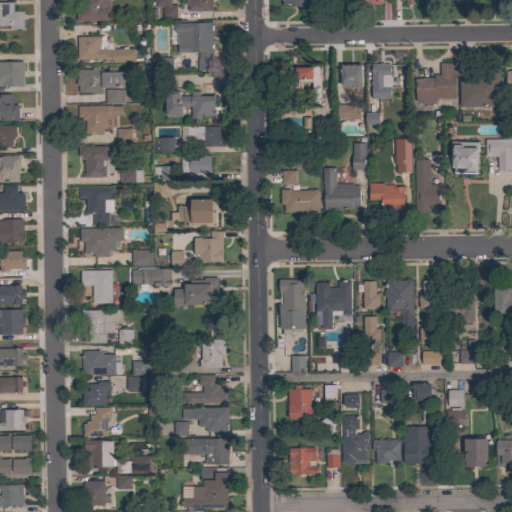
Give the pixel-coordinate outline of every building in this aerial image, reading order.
[(76,8),(80,8),(80,0),(109,0),(110,7),(110,20),(76,21),(76,8)] [(170,0),(170,5),(176,5),(176,18),(163,18),(162,7),(154,7),(153,0),(170,0)] [(212,0),(212,11),(187,11),(187,5),(185,5),(185,0),(212,0)] [(308,7),(308,0),(275,0),(276,8),(308,7)] [(0,26),(0,2),(13,2),(13,12),(23,12),(24,29),(9,29),(9,26),(0,26)] [(213,26),(212,26),(212,30),(213,30),(213,45),(211,45),(211,48),(213,48),(213,61),(212,61),(212,70),(197,70),(197,58),(198,58),(198,52),(190,52),(190,53),(184,53),(183,43),(184,43),(184,32),(188,32),(188,23),(213,22),(213,26)] [(99,36),(99,38),(100,38),(100,49),(135,48),(135,55),(140,55),(140,61),(135,61),(135,62),(104,62),(104,59),(77,60),(77,37),(99,36)] [(0,61),(24,61),(24,87),(0,87),(0,61)] [(320,75),(322,75),(323,75),(323,80),(323,81),(321,81),(321,106),(312,106),(312,91),(310,91),(310,89),(312,89),(312,83),(300,83),(300,92),(298,92),(298,101),(289,101),(289,75),(281,75),(281,65),(312,65),(312,63),(320,63),(320,75)] [(455,98),(436,98),(436,104),(421,104),(421,102),(415,102),(415,78),(421,78),(421,77),(433,77),(433,75),(439,75),(439,63),(455,63),(455,98)] [(362,64),(362,87),(352,87),(352,86),(341,86),(340,65),(362,64)] [(371,85),(370,85),(370,82),(371,81),(370,64),(384,64),(384,70),(389,70),(390,98),(371,98),(371,85)] [(91,69),(91,67),(99,67),(99,69),(102,69),(102,72),(108,72),(108,66),(116,66),(116,72),(125,72),(125,87),(103,88),(103,94),(96,94),(96,92),(78,92),(78,85),(76,85),(76,78),(78,78),(78,69),(91,69)] [(474,79),(474,78),(484,78),(484,69),(501,69),(502,106),(459,107),(459,79),(474,79)] [(511,94),(511,72),(502,72),(501,92),(511,93),(511,95),(511,94)] [(119,89),(119,90),(124,89),(124,103),(105,103),(105,89),(119,89)] [(209,115),(209,116),(201,116),(201,120),(191,120),(191,107),(182,107),(182,116),(165,116),(166,91),(179,92),(179,96),(191,96),(191,91),(200,91),(200,95),(214,95),(214,110),(216,111),(215,113),(214,114),(214,115),(209,115)] [(18,120),(1,121),(1,117),(0,117),(0,94),(12,94),(12,105),(18,104),(18,120)] [(360,104),(360,110),(359,110),(359,119),(353,119),(353,121),(348,121),(348,118),(337,118),(336,104),(360,104)] [(111,105),(111,106),(122,106),(122,115),(112,115),(112,118),(106,119),(106,121),(103,121),(104,133),(85,133),(85,120),(78,120),(77,106),(111,105)] [(307,129),(307,109),(299,109),(298,129),(307,129)] [(379,125),(365,125),(365,112),(366,112),(366,111),(377,111),(377,112),(379,112),(379,125)] [(0,125),(16,125),(16,135),(16,137),(14,137),(14,139),(12,139),(13,145),(11,145),(12,146),(0,146),(0,125)] [(203,126),(219,126),(219,129),(222,129),(222,146),(204,146),(204,141),(191,141),(190,138),(186,138),(186,126),(203,126)] [(133,128),(134,143),(116,143),(116,128),(133,128)] [(173,152),(159,152),(159,151),(152,151),(152,139),(159,139),(159,137),(173,137),(173,152)] [(395,164),(394,164),(393,139),(410,138),(411,172),(395,172),(395,164)] [(511,139),(511,172),(497,172),(497,156),(485,156),(485,139),(511,139)] [(479,142),(478,171),(477,171),(477,174),(453,174),(453,168),(452,168),(453,152),(450,152),(450,141),(479,142)] [(365,155),(364,155),(364,170),(352,170),(351,154),(352,154),(352,143),(365,143),(365,155)] [(107,148),(113,148),(113,160),(106,160),(106,171),(108,171),(108,173),(106,173),(106,177),(84,177),(84,159),(81,159),(81,156),(78,156),(78,146),(107,146),(107,148)] [(210,155),(210,173),(208,173),(208,174),(204,174),(204,180),(189,180),(189,173),(188,173),(188,172),(181,172),(180,156),(210,155)] [(19,171),(19,182),(1,182),(1,181),(0,181),(0,157),(1,157),(1,156),(19,156),(19,171)] [(429,184),(438,184),(439,205),(436,208),(430,208),(430,211),(427,213),(418,213),(415,211),(414,160),(429,159),(429,184)] [(153,174),(153,166),(160,166),(174,165),(174,179),(160,180),(160,174),(153,174)] [(359,206),(352,206),(352,209),(343,209),(343,210),(333,210),(327,210),(327,212),(324,212),(323,190),(323,184),(322,184),(322,167),(335,167),(335,184),(352,184),(352,185),(358,185),(358,188),(359,188),(359,206)] [(141,182),(134,182),(134,184),(120,184),(120,169),(135,169),(135,170),(141,170),(141,182)] [(295,184),(281,184),(281,171),(295,171),(295,184)] [(167,183),(167,198),(152,198),(152,183),(167,183)] [(384,183),(384,185),(394,185),(394,186),(403,186),(403,210),(381,210),(381,200),(369,200),(368,183),(384,183)] [(17,192),(23,192),(23,195),(24,195),(24,197),(23,197),(23,198),(24,198),(24,202),(23,202),(23,203),(24,203),(24,207),(23,207),(23,210),(21,210),(21,211),(19,211),(19,210),(0,210),(0,192),(2,192),(2,186),(17,185),(17,192)] [(113,186),(113,199),(105,199),(105,211),(108,211),(108,225),(93,226),(93,214),(86,214),(86,198),(79,198),(79,186),(113,186)] [(285,189),(285,188),(287,188),(287,189),(290,189),(290,190),(318,190),(319,213),(303,213),(303,212),(284,212),(284,204),(280,204),(280,189),(285,189)] [(216,226),(187,227),(187,222),(183,222),(183,223),(177,223),(176,206),(184,205),(184,206),(187,206),(187,201),(190,201),(190,199),(212,199),(212,201),(216,201),(216,226)] [(0,242),(0,220),(2,220),(2,219),(23,219),(23,232),(22,232),(22,242),(0,242)] [(108,250),(108,256),(93,257),(93,254),(84,254),(83,242),(79,242),(79,228),(121,228),(121,241),(120,241),(120,240),(114,240),(114,250),(108,250)] [(222,250),(221,250),(222,261),(198,261),(197,255),(193,255),(193,238),(202,237),(202,238),(210,238),(210,231),(222,231),(222,250)] [(152,250),(152,265),(131,265),(131,250),(152,250)] [(25,268),(8,269),(8,272),(1,272),(1,276),(0,276),(0,251),(21,251),(21,257),(25,257),(25,268)] [(183,265),(170,266),(170,251),(183,251),(183,265)] [(165,285),(165,286),(159,286),(159,285),(153,286),(153,283),(131,284),(131,269),(137,269),(137,268),(157,267),(157,268),(170,268),(170,285),(165,285)] [(111,270),(111,303),(92,303),(92,285),(80,285),(80,270),(111,270)] [(203,280),(203,277),(217,277),(217,300),(211,300),(211,304),(202,304),(202,305),(191,305),(191,304),(187,304),(187,306),(173,307),(173,288),(184,288),(184,284),(189,284),(189,280),(203,280)] [(413,330),(400,330),(400,310),(393,316),(393,310),(393,312),(390,312),(387,312),(385,310),(385,284),(386,284),(386,279),(387,279),(388,277),(392,277),(394,279),(399,279),(399,280),(403,280),(405,278),(409,278),(410,280),(412,280),(413,330)] [(304,329),(279,329),(279,304),(282,304),(282,292),(278,292),(278,279),(295,279),(295,280),(303,280),(304,329)] [(421,280),(434,280),(435,308),(418,308),(418,293),(422,293),(421,280)] [(350,315),(348,315),(348,316),(345,316),(345,315),(343,315),(343,318),(344,318),(344,320),(343,320),(343,321),(331,321),(331,328),(321,328),(321,325),(319,325),(319,311),(315,311),(315,283),(328,282),(329,288),(338,287),(337,281),(350,281),(350,315)] [(379,309),(363,309),(362,300),(361,300),(361,297),(362,297),(362,281),(375,281),(375,293),(379,293),(379,309)] [(21,290),(25,290),(25,299),(21,299),(21,304),(0,304),(0,285),(21,285),(21,290)] [(510,288),(510,298),(511,297),(511,311),(507,312),(508,316),(499,316),(498,311),(494,311),(494,310),(493,310),(493,288),(510,288)] [(473,321),(449,321),(448,313),(450,313),(450,308),(448,308),(448,293),(473,293),(473,310),(473,321)] [(21,316),(24,316),(25,327),(22,327),(22,334),(20,334),(20,335),(13,335),(13,334),(0,334),(0,309),(21,309),(21,316)] [(122,310),(122,323),(114,323),(114,332),(106,333),(106,343),(89,343),(89,336),(88,336),(88,322),(81,322),(81,310),(122,310)] [(436,315),(437,344),(419,344),(419,328),(422,328),(422,316),(436,315)] [(375,329),(379,329),(379,344),(363,344),(363,316),(375,316),(375,329)] [(207,317),(208,334),(218,334),(218,317),(207,317)] [(133,344),(118,344),(118,345),(111,345),(111,343),(118,342),(118,329),(132,329),(133,344)] [(199,367),(199,359),(201,359),(200,339),(225,339),(225,355),(221,355),(221,367),(199,367)] [(466,350),(466,339),(474,339),(474,363),(458,363),(458,350),(464,350),(466,350)] [(0,348),(22,348),(22,354),(26,354),(26,360),(22,360),(22,366),(0,366),(0,348)] [(337,350),(349,349),(350,366),(338,366),(337,350)] [(115,374),(82,375),(82,367),(81,355),(82,355),(82,350),(102,350),(102,354),(115,354),(115,374)] [(401,351),(401,367),(386,367),(386,351),(401,351)] [(439,351),(439,364),(421,364),(421,351),(439,351)] [(378,365),(366,365),(366,352),(378,352),(378,365)] [(304,372),(290,372),(290,356),(304,356),(304,372)] [(145,360),(145,362),(155,361),(155,375),(150,375),(150,374),(146,374),(146,375),(131,375),(131,361),(145,360)] [(166,374),(166,361),(186,361),(186,374),(166,374)] [(214,375),(214,382),(220,382),(220,388),(224,388),(224,390),(226,390),(227,403),(185,403),(185,402),(182,402),(182,392),(202,392),(202,385),(198,385),(198,375),(214,375)] [(126,377),(144,376),(145,390),(140,390),(140,391),(126,391),(126,377)] [(0,392),(0,377),(21,377),(22,383),(25,382),(25,387),(22,387),(22,392),(0,392)] [(110,381),(110,396),(106,396),(106,405),(83,405),(83,391),(89,391),(89,383),(97,383),(97,381),(110,381)] [(430,383),(430,400),(415,400),(415,398),(412,399),(412,383),(430,383)] [(288,411),(287,411),(287,389),(293,389),(293,385),(300,385),(300,389),(309,389),(310,409),(312,409),(312,414),(306,414),(306,417),(288,418),(288,411)] [(323,400),(323,385),(334,385),(334,400),(323,400)] [(393,388),(393,392),(394,391),(394,395),(393,395),(393,402),(379,402),(379,389),(393,388)] [(463,406),(447,406),(447,390),(462,390),(463,406)] [(359,395),(359,407),(358,407),(358,410),(355,410),(355,407),(344,408),(344,395),(359,395)] [(83,436),(83,424),(86,424),(86,421),(90,421),(89,415),(95,415),(95,408),(111,407),(111,422),(107,422),(108,436),(83,436)] [(227,407),(227,414),(228,414),(228,424),(227,424),(227,431),(205,431),(205,428),(203,428),(203,426),(198,426),(198,419),(192,419),(192,418),(182,418),(181,409),(192,408),(192,407),(227,407)] [(0,430),(0,409),(26,409),(26,423),(22,423),(22,430),(0,430)] [(463,410),(463,418),(449,418),(447,418),(445,418),(445,410),(463,410)] [(330,413),(337,423),(333,426),(334,427),(333,428),(334,430),(329,434),(327,431),(320,421),(330,413)] [(342,416),(358,416),(358,429),(353,429),(354,435),(360,435),(363,432),(366,432),(368,434),(368,437),(366,440),(366,444),(367,444),(368,446),(368,449),(367,451),(366,451),(366,464),(341,463),(341,438),(342,438),(342,416)] [(187,421),(188,435),(174,436),(173,421),(187,421)] [(402,426),(430,426),(430,457),(427,457),(427,463),(403,463),(402,426)] [(0,435),(9,435),(10,450),(0,450),(0,435)] [(30,435),(30,450),(27,450),(27,451),(24,451),(24,450),(11,450),(11,435),(30,435)] [(511,463),(504,463),(504,466),(495,466),(495,441),(496,441),(496,440),(503,440),(503,436),(505,435),(508,435),(510,436),(510,440),(511,439),(511,463)] [(228,464),(214,464),(205,464),(205,453),(185,454),(185,439),(227,438),(228,464)] [(487,438),(487,460),(483,460),(483,466),(464,467),(464,460),(463,460),(463,439),(487,438)] [(130,474),(130,473),(118,473),(118,471),(116,471),(115,466),(113,466),(113,467),(112,467),(112,468),(87,468),(87,451),(84,451),(84,440),(120,439),(121,452),(113,452),(113,456),(115,456),(115,461),(130,461),(130,456),(149,456),(150,473),(130,474)] [(399,439),(399,460),(388,460),(388,463),(375,463),(375,450),(371,450),(371,440),(399,439)] [(289,474),(289,466),(288,466),(288,457),(288,448),(315,447),(315,459),(308,459),(308,466),(318,466),(318,474),(289,474)] [(325,455),(326,455),(325,449),(337,449),(337,467),(325,467),(325,455)] [(12,474),(12,459),(24,459),(24,457),(28,457),(28,459),(30,459),(30,474),(12,474)] [(0,474),(0,459),(10,459),(10,474),(0,474)] [(182,507),(182,498),(192,498),(192,486),(201,486),(201,480),(213,480),(213,472),(228,472),(228,486),(227,486),(227,507),(182,507)] [(116,489),(115,475),(130,475),(131,489),(116,489)] [(104,505),(83,505),(83,481),(104,481),(104,505)] [(9,506),(5,507),(5,506),(0,506),(0,496),(1,496),(1,490),(0,490),(0,485),(17,485),(17,484),(22,484),(22,494),(23,494),(23,506),(9,506)]
